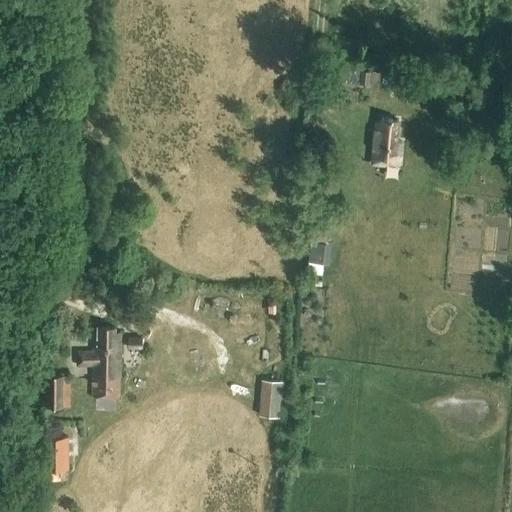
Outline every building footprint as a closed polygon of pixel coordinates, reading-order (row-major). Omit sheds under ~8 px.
[(358,83),(359,70),(334,69),(333,82),(358,83)] [(361,71),(360,83),(369,84),(370,72),(361,71)] [(372,164),(384,165),(385,163),(400,164),(402,142),(397,142),(398,120),(382,119),(381,124),(376,123),(372,164)] [(320,195),(337,196),(337,170),(320,170),(320,195)] [(331,243),(310,241),(308,262),(329,264),(331,243)] [(120,398),(120,332),(115,332),(115,327),(99,327),(99,346),(94,346),(94,351),(76,351),(76,366),(94,366),(94,398),(120,398)] [(128,350),(143,349),(143,337),(128,337),(128,350)] [(45,407),(71,407),(71,376),(45,376),(45,407)] [(265,376),(263,413),(286,414),(287,377),(265,376)] [(69,470),(69,438),(42,438),(43,471),(69,470)]
